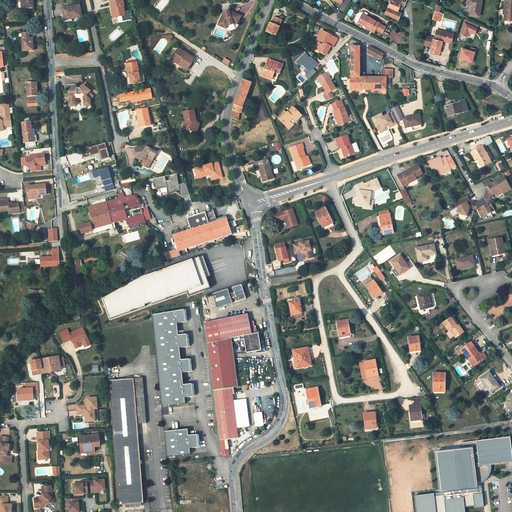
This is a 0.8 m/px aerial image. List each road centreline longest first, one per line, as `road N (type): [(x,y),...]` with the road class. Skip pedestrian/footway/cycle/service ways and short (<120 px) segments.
road 1 (residential): [(236,511),(237,460),(272,432),(285,405),(247,201)]
road 2 (residential): [(337,270),(314,275),(335,396),(396,394),(403,370)]
road 3 (residential): [(292,0),(417,66),(497,88)]
road 4 (residential): [(247,201),(226,120),(268,0)]
road 5 (residential): [(49,64),(62,243)]
road 6 (residential): [(57,409),(21,428),(24,511)]
